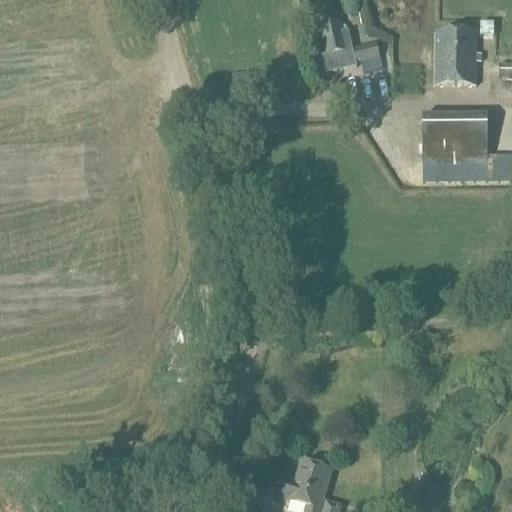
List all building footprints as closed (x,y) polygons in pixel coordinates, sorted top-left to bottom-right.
[(320,30),(327,59),(320,60),(325,77),(359,69),(358,66),(380,61),(376,46),(354,50),(349,32),(340,34),(338,26),(320,30)] [(475,89),(476,35),(436,35),(435,88),(475,89)] [(511,66),(499,67),(499,84),(511,83),(511,66)] [(231,77),(233,92),(256,90),(254,75),(231,77)] [(422,161),(487,160),(487,118),(422,119),(422,161)] [(340,511),(341,510),(322,504),(331,475),(302,466),(296,486),(282,481),(276,501),(313,511),(340,511)] [(264,476),(259,498),(274,502),(280,480),(264,476)]
